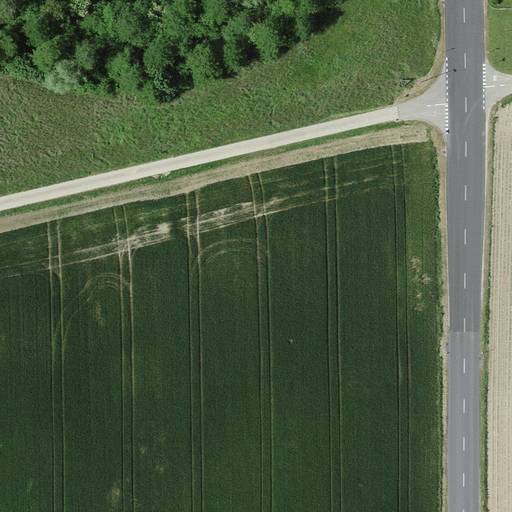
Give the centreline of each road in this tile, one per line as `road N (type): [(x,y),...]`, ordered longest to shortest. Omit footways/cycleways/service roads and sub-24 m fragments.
road 1 (track): [(511,83),(0,200)]
road 2 (secondary): [(463,511),(464,0)]
